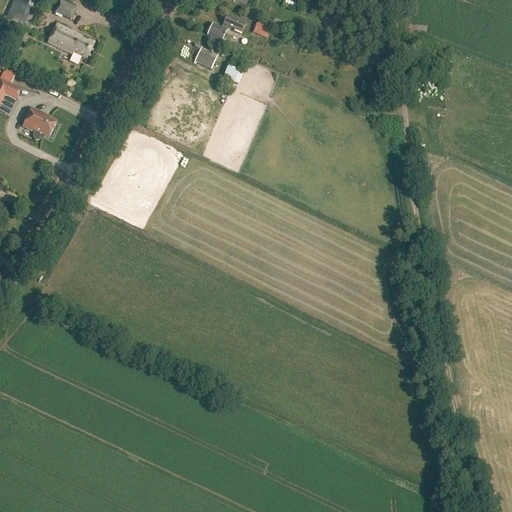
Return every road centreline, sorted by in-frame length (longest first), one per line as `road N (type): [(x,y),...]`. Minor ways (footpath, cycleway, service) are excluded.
road 1 (track): [(479,511),(413,200),(391,0)]
road 2 (tertiary): [(0,298),(174,0)]
road 3 (track): [(23,292),(192,0)]
